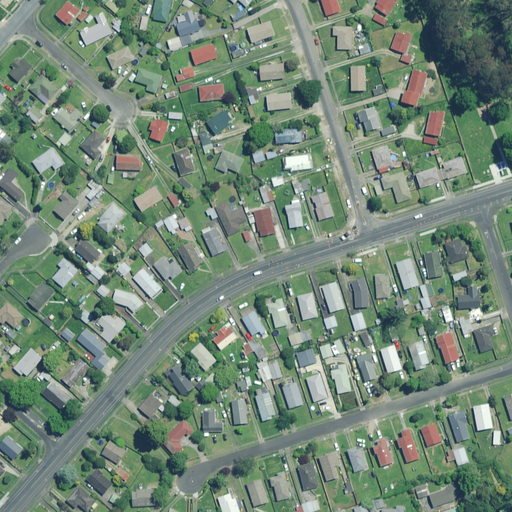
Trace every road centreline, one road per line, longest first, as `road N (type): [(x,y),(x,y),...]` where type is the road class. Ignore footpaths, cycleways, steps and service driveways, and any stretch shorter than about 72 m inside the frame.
road 1 (tertiary): [(64,448),(161,338),(211,297),(368,236)]
road 2 (residential): [(189,481),(211,465),(511,367)]
road 3 (residential): [(368,236),(290,0)]
road 4 (residential): [(122,109),(18,19)]
